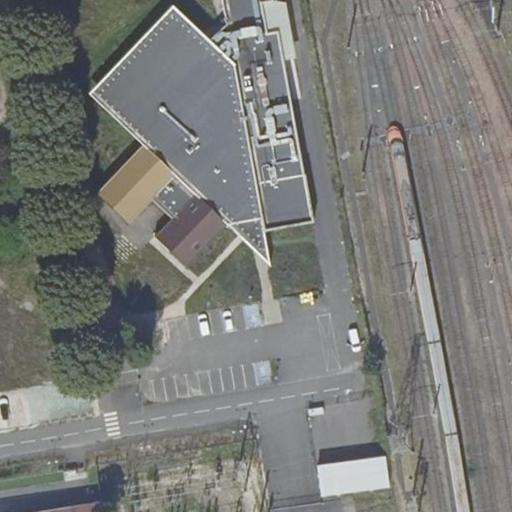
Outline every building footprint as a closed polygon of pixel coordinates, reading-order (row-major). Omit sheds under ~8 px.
[(232,66),(261,227),(310,219),(276,27),(264,29),(259,0),(220,0),(224,21),(206,39),(232,66)] [(223,220),(267,261),(261,227),(232,66),(206,39),(169,4),(87,92),(142,143),(173,172),(193,192),(223,220)] [(173,172),(142,143),(98,188),(129,217),(150,195),(173,172)] [(150,195),(171,215),(193,192),(173,172),(150,195)] [(171,215),(154,233),(184,261),(223,220),(193,192),(171,215)]
